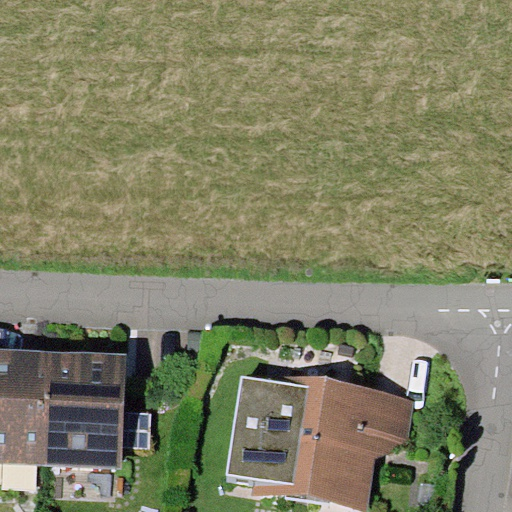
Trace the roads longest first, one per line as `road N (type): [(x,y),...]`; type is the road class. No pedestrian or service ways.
road 1 (residential): [(0,294),(503,311)]
road 2 (residential): [(503,311),(475,511)]
